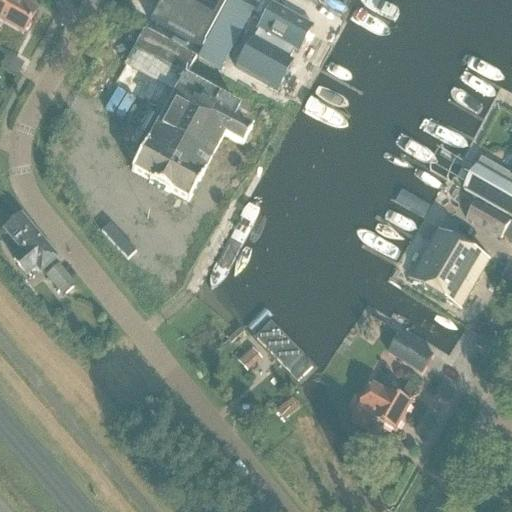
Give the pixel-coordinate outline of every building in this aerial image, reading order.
[(0,0),(0,23),(22,36),(35,13),(10,0),(0,0)] [(227,0),(162,0),(149,24),(200,51),(227,0)] [(214,115),(223,92),(138,48),(115,87),(164,114),(147,146),(146,145),(131,173),(149,183),(148,184),(169,195),(170,194),(188,204),(203,176),(202,176),(223,138),(242,148),(251,133),(214,115)] [(464,193),(511,219),(511,189),(476,170),(464,193)] [(477,204),(467,221),(501,241),(511,224),(477,204)] [(35,269),(39,274),(54,261),(20,220),(4,233),(22,253),(13,261),(26,276),(35,269)] [(438,231),(409,281),(461,312),(490,262),(438,231)] [(45,277),(62,298),(75,288),(57,267),(45,277)] [(267,320),(251,336),(300,386),(316,370),(267,320)] [(388,356),(422,377),(433,358),(399,337),(388,356)] [(261,359),(252,349),(237,362),(247,373),(261,359)] [(416,389),(408,384),(407,385),(399,399),(402,400),(407,403),(408,403),(416,389)] [(374,421),(396,434),(412,406),(390,393),(389,395),(373,386),(359,410),(375,419),(374,421)]
